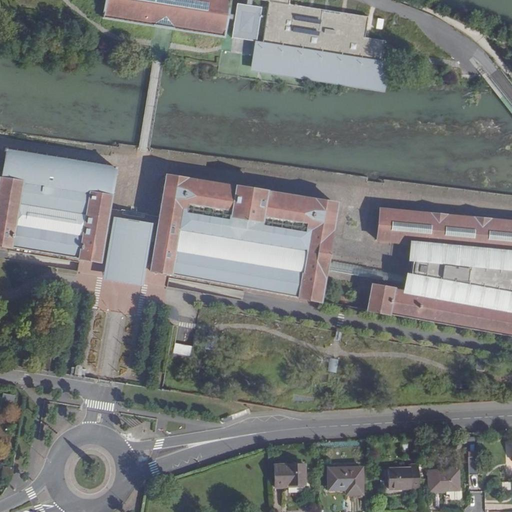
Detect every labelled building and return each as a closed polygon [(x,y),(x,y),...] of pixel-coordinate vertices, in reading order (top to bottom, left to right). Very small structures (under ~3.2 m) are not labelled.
[(105,0),(102,19),(226,39),(232,0),(262,0),(268,1),(262,42),(381,61),(384,39),(365,36),(368,15),(289,3),(289,0),(105,0)] [(237,3),(232,37),(257,41),(262,6),(237,3)] [(381,61),(262,42),(255,41),(250,72),(305,81),(384,94),(386,80),(389,62),(381,61)] [(369,283),(369,285),(324,278),(325,269),(326,262),(336,204),(165,175),(159,217),(156,232),(150,231),(151,223),(113,216),(112,225),(106,224),(109,208),(116,169),(5,150),(0,180),(0,245),(100,262),(101,254),(105,234),(110,235),(107,256),(106,263),(144,270),(145,262),(148,242),(154,242),(151,263),(150,271),(364,310),(364,311),(388,315),(388,313),(511,334),(511,222),(378,210),(374,242),(407,245),(406,262),(410,262),(413,263),(411,274),(408,274),(404,273),(403,276),(402,283),(401,289),(369,283)] [(159,217),(109,208),(106,224),(112,225),(113,216),(151,223),(150,231),(156,232),(159,217)] [(403,276),(326,262),(325,269),(402,283),(403,276)] [(144,270),(106,263),(104,276),(142,282),(144,270)] [(42,352),(39,370),(49,371),(51,360),(52,354),(42,352)] [(71,375),(84,377),(86,370),(81,369),(83,356),(79,356),(74,355),(71,375)] [(247,413),(246,410),(222,420),(224,423),(247,413)] [(436,441),(426,441),(426,449),(436,449),(436,441)] [(478,456),(468,456),(468,469),(478,469),(478,456)] [(304,464),(274,465),(275,487),(286,487),(286,485),(305,484),(304,464)] [(418,488),(418,465),(410,465),(410,468),(387,469),(388,489),(418,488)] [(13,468),(3,466),(2,474),(12,475),(13,468)] [(351,490),(351,495),(362,495),(361,467),(327,468),(328,490),(344,490),(351,490)] [(448,491),(458,491),(458,470),(428,471),(428,492),(448,491)] [(461,491),(458,491),(448,491),(449,498),(451,500),(460,500),(461,498),(461,491)]
